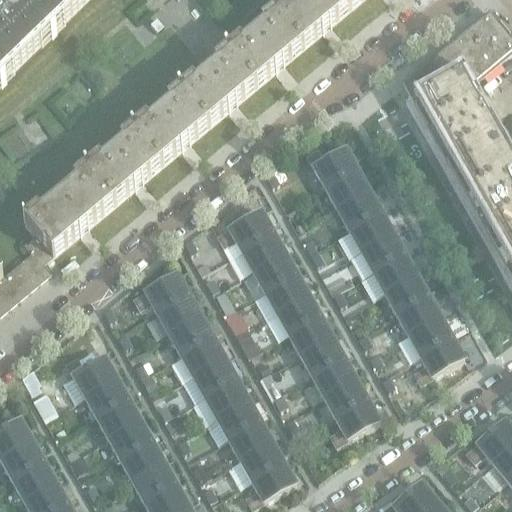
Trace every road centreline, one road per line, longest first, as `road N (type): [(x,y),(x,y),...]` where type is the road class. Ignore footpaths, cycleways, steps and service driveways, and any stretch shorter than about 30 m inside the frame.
road 1 (residential): [(450,0),(0,375)]
road 2 (residential): [(339,511),(511,384)]
